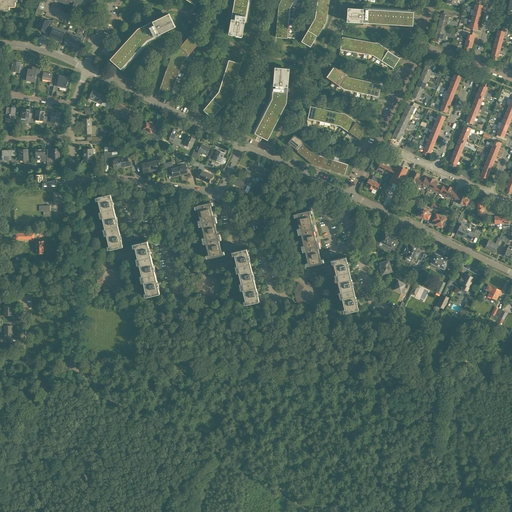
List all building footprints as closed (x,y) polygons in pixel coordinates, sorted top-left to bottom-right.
[(0,0),(0,9),(10,9),(10,6),(16,6),(15,0),(0,0)] [(55,0),(87,12),(90,5),(88,4),(90,1),(91,1),(91,0),(55,0)] [(242,37),(248,0),(234,0),(232,14),(230,14),(229,18),(231,18),(228,35),(242,37)] [(282,0),(279,6),(290,9),(292,5),(282,0)] [(475,4),(474,10),(481,12),(482,6),(480,5),(481,1),(477,0),(476,4),(475,4)] [(367,23),(413,26),(413,18),(414,9),(363,6),(362,9),(348,8),(347,22),(363,23),(363,25),(367,25),(367,23)] [(470,13),(469,15),(472,16),(479,18),(481,12),(474,10),(471,9),(470,12),(470,13)] [(121,69),(146,40),(176,27),(169,14),(152,22),(151,20),(147,22),(148,24),(138,29),(111,58),(110,60),(121,69)] [(442,14),(440,20),(447,22),(450,23),(450,21),(451,20),(447,19),(448,16),(442,14)] [(42,18),(38,30),(44,32),(46,26),(49,27),(51,21),(42,18)] [(325,22),(315,18),(313,22),(322,27),(325,22)] [(322,27),(313,22),(310,26),(319,32),(322,27)] [(471,22),(469,29),(476,31),(477,24),(471,22)] [(51,25),(49,30),(52,31),(51,34),(50,37),(55,39),(59,28),(51,25)] [(319,32),(310,26),(308,31),(312,34),(317,36),(319,32)] [(438,26),(437,32),(447,35),(447,33),(448,28),(445,28),(445,27),(438,26)] [(498,30),(496,36),(503,38),(504,32),(505,28),(501,27),(500,31),(498,30)] [(59,28),(55,39),(61,41),(62,38),(63,35),(66,36),(68,31),(59,28)] [(68,31),(66,36),(69,37),(68,40),(67,43),(72,46),(76,34),(76,35),(70,33),(71,32),(68,31)] [(307,42),(312,34),(308,31),(302,40),(305,41),(307,42)] [(437,32),(435,38),(445,40),(446,36),(450,37),(451,34),(447,33),(447,35),(437,32)] [(76,34),(72,46),(78,48),(79,44),(80,42),(83,42),(85,37),(76,34)] [(312,45),(317,36),(312,34),(307,42),(312,45)] [(464,37),(463,39),(466,40),(473,42),(475,35),(468,34),(467,37),(464,36),(464,37)] [(185,50),(193,42),(188,38),(181,46),(185,50)] [(463,39),(462,41),(465,42),(464,46),(465,46),(464,50),(468,51),(469,47),(471,48),(473,42),(466,40),(463,39)] [(189,54),(197,45),(193,42),(185,50),(189,54)] [(373,55),(377,44),(370,43),(368,55),(373,55)] [(377,58),(383,48),(377,44),(373,55),(377,58)] [(189,54),(185,50),(181,46),(177,51),(186,59),(189,54)] [(385,56),(388,51),(383,48),(377,58),(382,61),(385,56)] [(493,48),(491,55),(493,56),(492,59),(497,60),(498,57),(499,53),(502,54),(503,51),(500,50),(493,48)] [(186,59),(177,51),(172,56),(183,62),(186,59)] [(394,62),(398,57),(388,51),(385,56),(394,62)] [(183,62),(172,56),(170,62),(181,66),(183,62)] [(394,62),(385,56),(382,61),(391,67),(393,65),(394,62)] [(229,60),(227,66),(238,69),(240,64),(230,60),(229,60)] [(19,76),(23,76),(24,67),(20,67),(20,62),(13,61),(12,71),(19,72),(19,76)] [(179,72),(181,66),(170,62),(168,68),(179,72)] [(427,63),(424,69),(431,71),(432,69),(434,71),(436,67),(433,66),(427,63)] [(27,81),(34,82),(36,73),(40,73),(41,67),(32,66),(32,69),(28,69),(27,81)] [(227,66),(225,71),(237,75),(238,69),(227,66)] [(268,140),(286,103),(287,92),(289,92),(290,88),(288,88),(289,68),(275,67),(272,99),(254,133),(260,136),(268,140)] [(177,77),(179,72),(168,68),(166,73),(177,77)] [(345,75),(335,69),(332,74),(341,80),(345,75)] [(424,69),(422,74),(428,77),(429,75),(432,76),(433,73),(431,71),(424,69)] [(225,71),(224,77),(235,80),(237,75),(225,71)] [(453,78),(452,80),(458,83),(461,77),(459,76),(460,72),(456,71),(455,74),(454,74),(453,78)] [(49,86),(53,86),(54,78),(52,78),(53,74),(44,72),(42,79),(50,80),(49,86)] [(176,82),(177,77),(166,73),(164,79),(176,82)] [(341,80),(332,74),(328,78),(333,82),(338,85),(341,80)] [(422,74),(419,80),(426,83),(428,77),(422,74)] [(53,90),(57,90),(58,86),(66,88),(69,77),(59,75),(58,81),(55,80),(53,90)] [(344,89),(348,78),(345,75),(341,80),(338,85),(344,89)] [(224,77),(222,82),(233,86),(235,80),(224,77)] [(350,91),(353,79),(348,78),(344,89),(350,91)] [(174,88),(176,82),(164,79),(163,84),(174,88)] [(356,92),(358,80),(353,79),(350,91),(356,92)] [(361,93),(364,82),(358,80),(356,92),(361,93)] [(419,80),(417,86),(423,88),(426,83),(419,80)] [(451,82),(449,86),(456,89),(458,83),(452,80),(451,82)] [(222,82),(220,87),(231,91),(233,86),(222,82)] [(367,94),(370,83),(367,82),(364,82),(361,93),(367,94)] [(372,96),(375,84),(370,83),(367,94),(372,96)] [(480,86),(478,91),(487,95),(488,93),(485,92),(487,88),(486,88),(488,85),(484,83),(482,87),(480,86)] [(172,93),(174,88),(163,84),(161,90),(172,93)] [(378,97),(381,85),(375,84),(372,96),(378,97)] [(417,86),(414,91),(421,94),(423,88),(417,86)] [(448,90),(447,92),(454,95),(456,89),(449,86),(448,90)] [(220,87),(219,92),(229,98),(231,91),(220,87)] [(89,99),(95,102),(99,93),(93,90),(89,99)] [(414,91),(412,97),(418,100),(420,97),(422,98),(423,95),(421,94),(414,91)] [(444,91),(443,93),(446,94),(445,98),(451,101),(454,95),(447,92),(444,91)] [(478,91),(475,97),(482,100),(483,97),(486,98),(487,95),(478,91)] [(219,92),(216,95),(225,103),(229,98),(219,92)] [(99,93),(95,102),(101,104),(105,96),(99,93)] [(216,95),(212,100),(217,103),(221,107),(225,103),(216,95)] [(475,97),(473,103),(480,106),(482,100),(475,97)] [(443,102),(442,104),(449,107),(451,101),(445,98),(443,102)] [(208,105),(205,109),(207,111),(209,112),(217,103),(212,100),(208,105)] [(126,117),(130,118),(134,110),(130,108),(130,109),(119,104),(119,103),(115,101),(110,113),(114,115),(115,112),(121,114),(122,113),(127,115),(126,117)] [(217,103),(209,112),(214,116),(221,107),(217,103)] [(408,104),(406,110),(412,113),(415,107),(418,109),(419,106),(414,103),(412,106),(408,104)] [(473,103),(471,109),(477,112),(480,106),(473,103)] [(441,106),(440,110),(447,113),(449,107),(442,104),(441,106)] [(5,117),(14,118),(16,108),(6,107),(5,117)] [(313,120),(316,108),(310,107),(308,119),(313,120)] [(28,118),(27,122),(32,123),(33,115),(29,115),(30,109),(22,108),(21,117),(28,118)] [(319,121),(322,110),(316,108),(313,120),(319,121)] [(471,109),(468,115),(475,118),(476,116),(477,112),(471,109)] [(43,123),(47,123),(48,119),(48,117),(44,116),(44,111),(37,110),(36,120),(43,120),(43,123)] [(324,122),(327,111),(322,110),(319,121),(324,122)] [(406,110),(403,115),(409,118),(411,119),(413,116),(414,116),(417,117),(418,115),(415,113),(415,114),(412,113),(406,110)] [(330,124),(333,112),(327,111),(324,122),(330,124)] [(48,119),(47,123),(47,126),(55,127),(55,123),(59,123),(61,113),(52,112),(52,119),(48,119)] [(336,125),(338,113),(333,112),(330,124),(336,125)] [(340,126),(345,115),(338,113),(336,125),(340,126)] [(344,129),(350,119),(345,115),(340,126),(344,129)] [(403,115),(400,121),(410,125),(410,124),(411,123),(408,121),(409,118),(403,115)] [(434,117),(433,119),(436,120),(436,121),(442,123),(445,117),(438,115),(437,118),(434,117)] [(468,115),(466,121),(472,124),(474,120),(475,118),(468,115)] [(504,117),(502,123),(508,125),(511,119),(504,117)] [(352,127),(355,122),(350,119),(344,129),(348,132),(352,127)] [(143,129),(142,132),(151,136),(148,141),(158,142),(160,137),(155,134),(151,132),(155,126),(152,125),(153,123),(150,121),(149,123),(146,121),(144,124),(145,124),(143,129)] [(400,121),(397,126),(404,129),(405,127),(408,128),(409,127),(412,128),(413,126),(410,124),(410,125),(400,121)] [(436,121),(433,126),(440,129),(442,123),(436,121)] [(361,134),(365,129),(355,122),(352,127),(361,134)] [(502,123),(499,129),(506,131),(508,125),(502,123)] [(92,126),(83,126),(83,134),(88,134),(88,136),(96,136),(95,126),(92,126)] [(397,126),(395,132),(401,135),(404,129),(397,126)] [(429,129),(428,131),(431,132),(438,135),(440,129),(433,126),(432,130),(429,129)] [(464,126),(462,132),(468,135),(469,135),(471,136),(472,134),(473,133),(469,131),(471,129),(464,126)] [(175,136),(177,131),(170,127),(166,136),(169,137),(167,140),(171,142),(177,145),(180,139),(175,136)] [(361,134),(352,127),(348,132),(358,139),(360,136),(361,134)] [(498,131),(497,135),(503,137),(506,131),(499,129),(498,131)] [(395,132),(392,138),(398,141),(401,135),(395,132)] [(431,132),(429,138),(435,141),(438,135),(431,132)] [(462,132),(459,138),(466,141),(467,137),(468,135),(462,132)] [(304,143),(295,134),(291,139),(301,147),(304,143)] [(180,139),(177,145),(183,148),(185,145),(191,148),(195,139),(188,136),(185,141),(180,139)] [(427,142),(426,144),(433,147),(435,141),(429,138),(427,142)] [(459,138),(457,144),(470,149),(470,147),(467,146),(468,145),(469,142),(466,141),(459,138)] [(298,151),(298,150),(301,147),(291,139),(288,143),(298,151)] [(490,143),(489,145),(492,146),(499,149),(501,143),(495,140),(493,143),(491,142),(490,143)] [(420,142),(419,144),(425,147),(424,150),(423,154),(427,156),(428,152),(431,153),(433,147),(426,144),(423,143),(420,142)] [(308,146),(304,143),(301,147),(298,150),(301,154),(308,146)] [(190,158),(196,161),(199,154),(200,154),(201,152),(207,155),(210,148),(202,144),(199,151),(198,151),(197,153),(194,151),(190,158)] [(457,144),(454,150),(461,152),(463,149),(465,150),(469,151),(470,149),(457,144)] [(489,145),(489,147),(491,148),(490,152),(496,155),(499,149),(492,146),(489,145)] [(312,149),(308,146),(301,154),(305,157),(312,149)] [(105,162),(109,162),(108,161),(113,161),(115,169),(122,167),(119,154),(119,153),(112,155),(112,152),(108,152),(108,147),(105,147),(105,155),(105,162)] [(125,152),(119,154),(122,167),(129,165),(127,156),(133,155),(131,147),(125,149),(125,152)] [(209,160),(212,161),(213,159),(219,162),(222,157),(223,157),(223,156),(223,155),(224,153),(218,150),(214,148),(212,153),(209,160)] [(36,149),(36,159),(40,159),(40,162),(44,162),(45,161),(47,161),(47,155),(44,155),(44,149),(36,149)] [(51,156),(47,156),(48,165),(52,165),(52,159),(60,158),(59,149),(51,149),(51,156)] [(316,152),(312,149),(305,157),(309,161),(316,152)] [(2,150),(3,153),(0,153),(0,161),(4,162),(4,160),(11,160),(11,161),(15,161),(15,156),(11,156),(11,154),(14,154),(14,150),(11,150),(2,150)] [(27,163),(27,165),(31,165),(31,158),(28,158),(28,150),(19,150),(20,160),(24,160),(24,163),(27,163)] [(454,150),(452,156),(459,158),(460,156),(461,154),(461,152),(454,150)] [(319,155),(316,152),(309,161),(314,165),(319,155)] [(486,155),(485,157),(487,158),(494,161),(496,155),(490,152),(488,156),(486,155)] [(314,165),(320,167),(323,156),(319,155),(314,165)] [(377,168),(384,171),(386,166),(388,162),(389,163),(391,158),(384,155),(382,159),(380,162),(377,168)] [(320,167),(325,168),(328,158),(323,156),(320,167)] [(452,156),(450,162),(452,163),(450,166),(454,168),(456,164),(459,158),(452,156)] [(485,157),(484,159),(487,160),(485,164),(492,167),(494,161),(487,158),(485,157)] [(325,168),(330,170),(333,159),(328,158),(325,168)] [(330,170),(335,171),(338,161),(333,159),(330,170)] [(386,166),(384,171),(393,175),(392,175),(391,175),(392,176),(391,178),(390,178),(391,178),(390,181),(389,181),(389,182),(388,182),(388,183),(392,184),(391,186),(395,188),(396,186),(400,188),(399,187),(400,186),(401,186),(400,186),(401,183),(402,184),(402,183),(401,183),(402,181),(403,181),(403,180),(408,170),(398,165),(399,162),(393,159),(389,167),(386,166)] [(156,161),(149,162),(151,171),(158,169),(156,161)] [(177,163),(178,167),(181,175),(188,173),(187,169),(190,168),(190,167),(188,161),(185,161),(186,165),(181,166),(180,163),(177,163)] [(335,171),(340,173),(343,163),(338,161),(335,171)] [(151,171),(149,162),(142,164),(144,173),(151,171)] [(181,175),(178,167),(173,168),(172,162),(164,164),(164,166),(166,174),(172,172),(173,177),(181,175)] [(194,172),(196,173),(197,172),(201,174),(199,178),(209,183),(212,175),(204,171),(206,166),(201,163),(199,168),(197,167),(194,172)] [(267,182),(272,172),(260,166),(254,163),(251,171),(246,169),(242,178),(244,179),(249,181),(253,173),(265,178),(264,181),(267,182)] [(343,163),(340,173),(345,174),(348,164),(343,163)] [(485,164),(483,170),(489,173),(492,167),(485,164)] [(481,176),(479,180),(483,181),(485,178),(487,179),(489,173),(483,170),(480,176),(481,176)] [(419,184),(421,178),(418,177),(420,174),(417,173),(417,172),(415,171),(414,172),(413,171),(411,176),(410,178),(409,180),(415,183),(414,186),(415,188),(416,189),(419,184)] [(43,174),(37,174),(37,180),(39,180),(39,181),(40,181),(41,181),(41,180),(43,180),(43,179),(43,183),(43,189),(57,188),(57,179),(47,182),(45,174),(43,174)] [(419,184),(427,188),(432,179),(429,177),(428,178),(426,176),(424,179),(421,178),(419,184)] [(247,185),(249,181),(244,179),(243,181),(236,178),(233,184),(243,189),(242,190),(244,191),(247,185)] [(381,179),(379,178),(377,180),(372,178),(371,180),(369,179),(366,185),(368,186),(367,187),(372,190),(373,188),(376,190),(380,184),(378,183),(381,179)] [(427,188),(436,192),(439,186),(436,185),(437,182),(435,181),(435,180),(432,179),(427,188)] [(436,192),(445,196),(449,187),(446,185),(446,186),(443,184),(442,188),(439,186),(436,192)] [(445,196),(454,200),(457,194),(454,193),(455,190),(452,189),(453,188),(449,187),(445,196)] [(466,199),(467,196),(466,196),(466,194),(464,193),(463,194),(461,193),(460,196),(457,194),(454,200),(452,204),(455,205),(456,202),(463,205),(466,206),(469,200),(466,199)] [(110,194),(98,197),(102,214),(115,211),(110,194)] [(210,202),(197,205),(201,223),(214,220),(210,202)] [(39,206),(39,211),(43,211),(44,216),(50,215),(50,205),(39,206)] [(417,216),(424,219),(425,218),(428,219),(431,213),(428,212),(429,210),(422,207),(419,211),(418,211),(417,214),(418,215),(417,216)] [(296,214),(300,231),(313,228),(309,210),(296,213),(296,214)] [(115,211),(102,214),(106,232),(119,229),(115,211)] [(444,223),(446,218),(439,215),(436,214),(432,221),(435,223),(435,224),(442,227),(445,228),(447,224),(444,223)] [(510,216),(502,216),(502,224),(502,227),(510,227),(510,216)] [(214,220),(201,223),(205,240),(218,237),(214,220)] [(456,234),(463,237),(467,229),(468,227),(461,223),(456,234)] [(300,231),(304,248),(317,245),(313,228),(300,231)] [(119,229),(106,232),(110,249),(113,249),(115,248),(118,248),(120,247),(123,246),(119,229)] [(467,229),(463,237),(470,240),(473,236),(478,238),(481,232),(475,229),(474,233),(467,229)] [(382,237),(380,242),(383,243),(382,246),(389,250),(390,247),(391,247),(390,249),(395,251),(399,242),(395,240),(395,239),(392,238),(393,236),(385,232),(384,234),(383,234),(382,236),(382,237)] [(499,239),(505,242),(508,236),(501,233),(499,239)] [(218,237),(205,240),(210,258),(212,257),(215,256),(217,256),(220,255),(222,255),(218,237)] [(135,244),(139,261),(151,258),(147,241),(135,244)] [(488,241),(485,247),(494,252),(497,245),(488,241)] [(402,253),(407,256),(406,257),(412,260),(413,259),(416,260),(420,251),(417,250),(417,248),(411,246),(411,247),(406,244),(402,253)] [(319,263),(321,263),(317,245),(304,248),(309,266),(311,265),(314,264),(316,264),(319,263)] [(234,251),(238,269),(251,266),(246,248),(234,251)] [(448,261),(448,260),(444,258),(440,256),(435,254),(435,255),(434,254),(432,258),(433,258),(431,263),(432,263),(431,265),(435,267),(443,271),(444,269),(446,265),(447,266),(449,262),(448,261)] [(333,260),(337,277),(350,274),(345,257),(333,260)] [(139,261),(143,279),(156,276),(151,258),(139,261)] [(381,266),(380,267),(382,274),(383,274),(383,275),(387,274),(387,273),(392,271),(389,264),(388,261),(380,263),(381,266)] [(238,269),(242,286),(255,283),(251,266),(238,269)] [(463,284),(461,288),(462,288),(461,291),(465,293),(466,290),(467,291),(474,278),(472,277),(472,276),(472,275),(472,274),(471,274),(471,273),(470,273),(469,273),(468,273),(468,274),(467,274),(465,274),(463,278),(461,277),(462,276),(461,276),(459,281),(463,284)] [(337,277),(341,295),(354,292),(350,274),(337,277)] [(156,276),(143,279),(147,296),(160,293),(156,276)] [(394,290),(401,293),(401,292),(405,293),(408,285),(405,284),(398,280),(396,285),(395,285),(393,288),(394,289),(394,290)] [(441,281),(437,290),(436,292),(442,295),(447,284),(441,281)] [(255,283),(242,286),(246,304),(259,301),(255,283)] [(491,300),(495,302),(500,291),(492,287),(488,285),(485,289),(490,292),(488,296),(492,298),(491,300)] [(354,292),(341,295),(345,312),(358,309),(354,292)] [(440,307),(444,309),(449,298),(442,295),(437,305),(440,307)] [(0,302),(4,303),(4,309),(12,309),(12,303),(7,303),(7,299),(0,299),(0,302)] [(501,310),(498,308),(495,306),(491,314),(494,316),(492,319),(495,321),(501,310)] [(12,309),(4,309),(4,315),(0,315),(0,318),(7,319),(7,315),(12,315),(12,309)] [(497,320),(503,323),(508,313),(502,310),(497,320)] [(1,332),(4,332),(12,332),(12,325),(7,325),(7,322),(0,322),(0,325),(1,325),(1,332)] [(12,332),(4,332),(4,338),(0,338),(0,341),(10,341),(10,338),(12,338),(12,332)]
